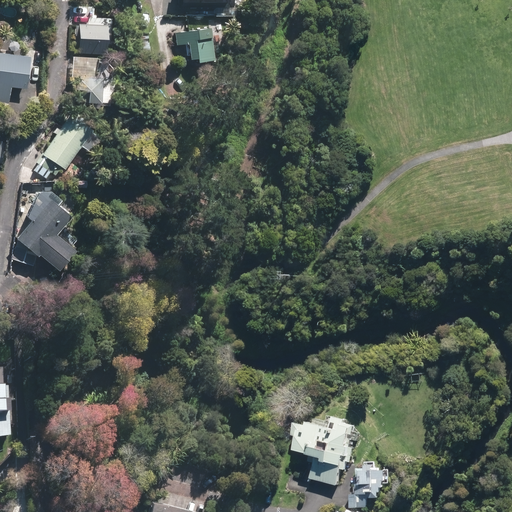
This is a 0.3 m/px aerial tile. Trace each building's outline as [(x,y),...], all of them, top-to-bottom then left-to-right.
[(176,0),(177,8),(232,8),(231,0),(176,0)] [(411,20),(402,21),(405,43),(414,42),(411,20)] [(102,57),(107,27),(82,23),(81,25),(78,25),(76,35),(80,36),(77,53),(102,57)] [(192,63),(213,61),(211,37),(197,38),(196,29),(175,32),(176,45),(185,44),(187,60),(191,59),(192,63)] [(145,34),(138,35),(139,47),(146,46),(145,34)] [(461,46),(447,60),(476,89),(490,75),(461,46)] [(0,53),(0,103),(9,105),(12,87),(27,89),(31,58),(0,53)] [(511,80),(504,71),(498,77),(511,91),(511,80)] [(75,75),(72,100),(98,103),(101,78),(75,75)] [(507,95),(496,84),(464,114),(482,133),(511,104),(511,96),(509,93),(507,95)] [(471,92),(464,85),(450,98),(457,106),(471,92)] [(190,98),(191,86),(172,86),(172,97),(190,98)] [(69,115),(36,164),(39,166),(34,173),(46,180),(50,174),(55,177),(61,168),(64,170),(91,130),(69,115)] [(102,187),(93,178),(80,192),(89,200),(102,187)] [(55,271),(72,251),(53,236),(68,218),(37,192),(25,218),(30,222),(14,240),(19,244),(14,260),(35,266),(38,257),(55,271)] [(0,384),(0,435),(11,435),(10,385),(6,386),(6,385),(0,384)] [(336,420),(315,415),(314,420),(302,416),(299,428),(305,430),(301,443),(314,447),(311,455),(318,457),(313,472),(340,480),(347,455),(353,456),(357,441),(352,440),(357,420),(348,418),(349,413),(339,410),(336,420)] [(353,502),(372,501),(372,491),(385,491),(385,486),(387,486),(387,480),(389,480),(389,474),(391,474),(391,464),(385,464),(385,461),(378,461),(378,459),(368,460),(368,462),(360,462),(360,471),(362,472),(362,477),(359,478),(359,489),(352,489),(353,502)] [(203,511),(204,511),(150,498),(146,511),(203,511)]
